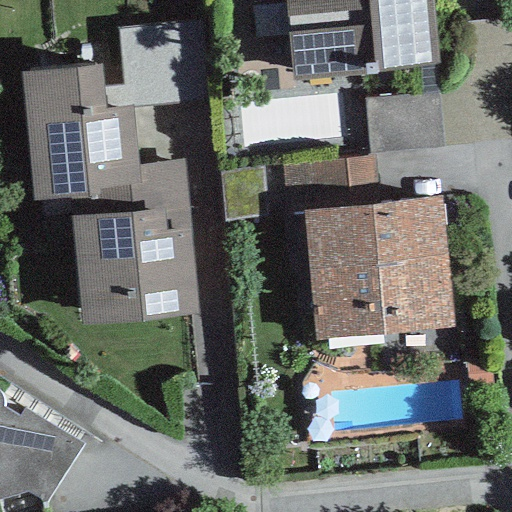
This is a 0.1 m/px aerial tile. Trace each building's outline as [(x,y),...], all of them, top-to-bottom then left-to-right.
[(435,0),(286,0),(293,146),(443,139),(435,0)] [(138,85),(20,93),(28,214),(146,206),(138,85)] [(447,202),(295,211),(308,343),(454,332),(447,202)] [(189,220),(74,226),(79,319),(194,313),(189,220)] [(58,511),(95,446),(0,394),(0,497),(11,495),(41,511),(58,511)]
